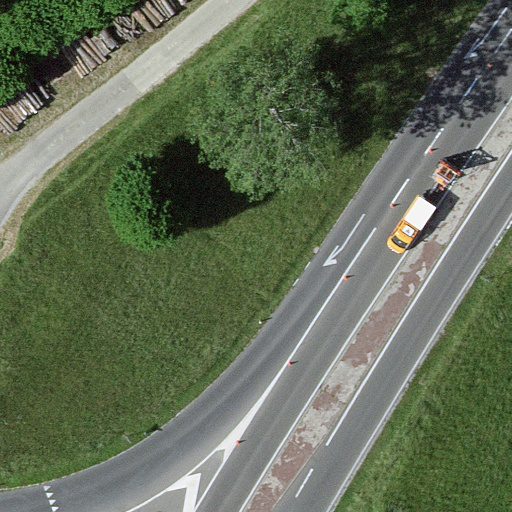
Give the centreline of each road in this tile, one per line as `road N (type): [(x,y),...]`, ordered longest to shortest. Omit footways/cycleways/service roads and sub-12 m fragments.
road 1 (secondary): [(511,16),(331,275),(207,425),(123,481),(42,511)]
road 2 (primary): [(260,511),(418,241),(511,104)]
road 3 (track): [(0,189),(239,0)]
